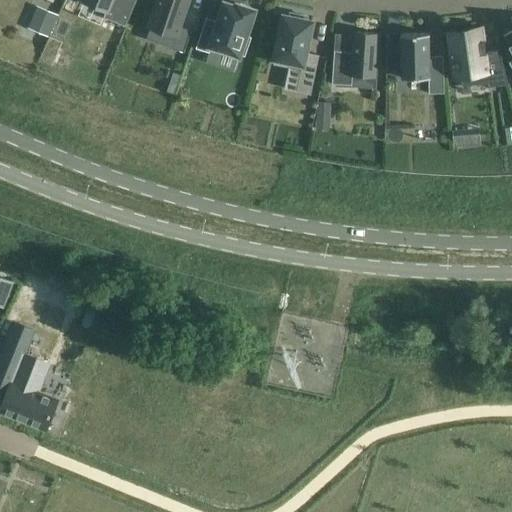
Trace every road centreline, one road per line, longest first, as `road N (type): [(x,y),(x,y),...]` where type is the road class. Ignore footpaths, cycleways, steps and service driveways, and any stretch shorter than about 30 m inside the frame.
road 1 (secondary): [(511,244),(341,234),(232,213),(0,131)]
road 2 (secondary): [(0,171),(224,247),(333,265),(511,273)]
road 3 (residential): [(342,1),(472,0)]
